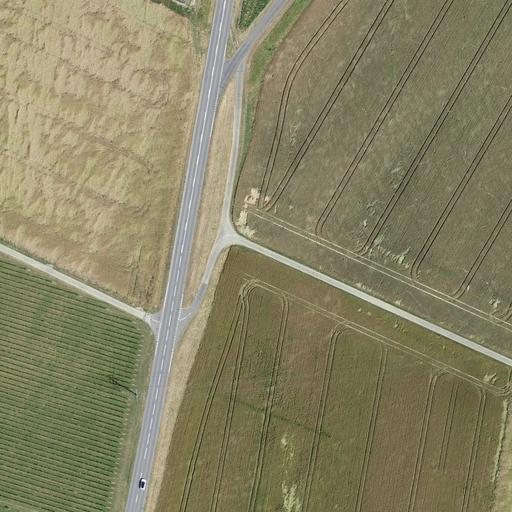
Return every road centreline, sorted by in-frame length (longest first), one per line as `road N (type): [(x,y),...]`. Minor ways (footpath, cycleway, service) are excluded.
road 1 (unclassified): [(241,55),(221,232),(511,363)]
road 2 (secondary): [(215,80),(167,326)]
road 3 (secondary): [(167,326),(133,511)]
road 4 (unclassified): [(0,247),(167,326)]
